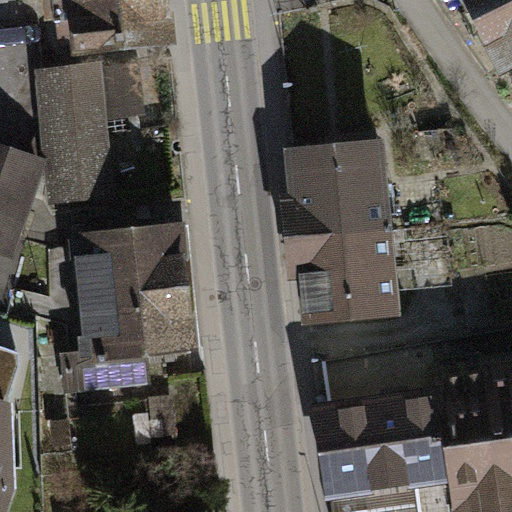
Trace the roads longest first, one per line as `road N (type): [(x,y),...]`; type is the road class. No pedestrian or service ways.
road 1 (secondary): [(272,511),(218,0)]
road 2 (residential): [(403,0),(511,138)]
